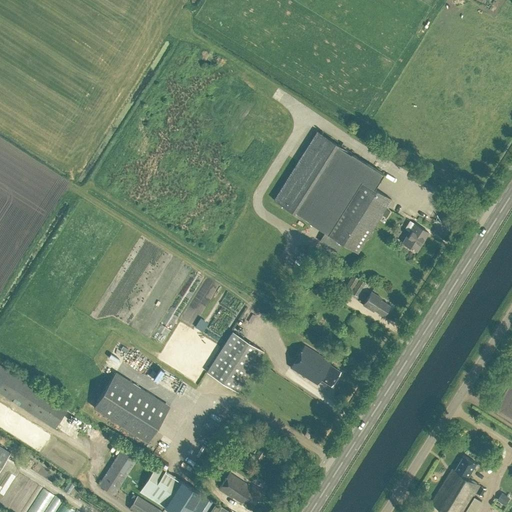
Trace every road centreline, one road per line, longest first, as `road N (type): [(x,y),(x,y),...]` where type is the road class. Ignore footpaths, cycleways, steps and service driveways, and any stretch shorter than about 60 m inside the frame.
road 1 (primary): [(308,511),(511,191)]
road 2 (unclassified): [(385,511),(511,312)]
